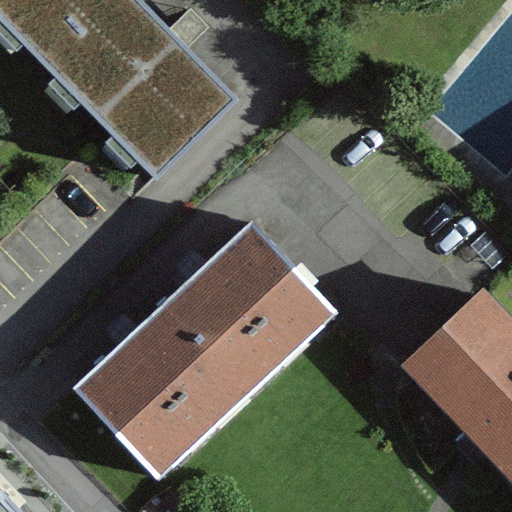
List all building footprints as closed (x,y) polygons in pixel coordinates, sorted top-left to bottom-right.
[(0,0),(0,38),(15,54),(24,46),(38,61),(100,0),(0,0)] [(137,0),(100,0),(38,61),(55,78),(47,86),(73,113),(82,105),(113,136),(104,144),(131,171),(139,163),(155,179),(236,100),(186,49),(209,27),(188,6),(165,29),(137,0)] [(177,266),(188,279),(161,304),(250,398),(341,314),(252,219),(206,262),(194,250),(177,266)] [(486,229),(468,246),(491,271),(510,254),(486,229)] [(462,433),(452,443),(477,470),(487,460),(511,486),(511,318),(482,287),(398,366),(462,433)] [(107,331),(119,343),(71,388),(159,483),(250,398),(161,304),(137,327),(125,314),(107,331)] [(0,511),(15,511),(0,495),(0,511)]
